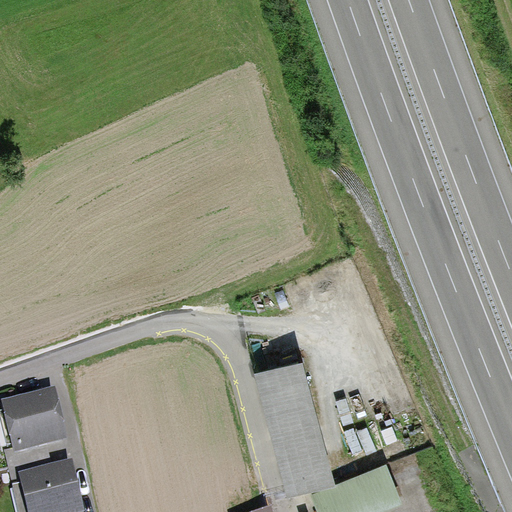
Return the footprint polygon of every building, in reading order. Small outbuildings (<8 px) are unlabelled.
[(303,363),(254,373),(288,497),(312,493),(336,488),(335,485),(303,363)] [(55,385),(1,398),(14,451),(68,438),(55,385)] [(72,458),(19,471),(21,482),(28,511),(78,511),(85,510),(72,458)] [(336,488),(312,493),(318,511),(381,511),(401,504),(386,466),(335,485),(336,488)] [(18,511),(28,511),(21,482),(12,484),(18,511)]
